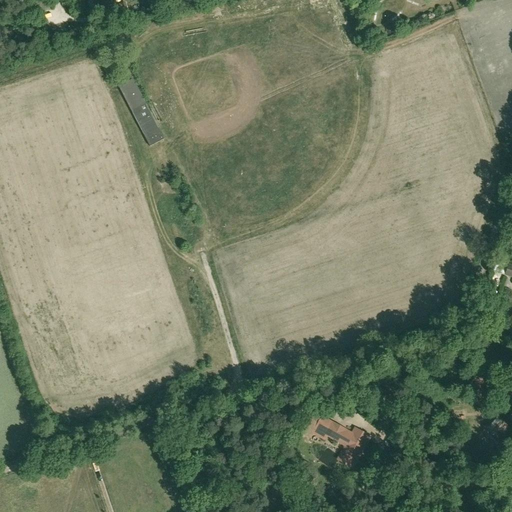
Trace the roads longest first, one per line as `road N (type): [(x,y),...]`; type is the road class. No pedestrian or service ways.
road 1 (unclassified): [(179,411),(456,314),(511,178)]
road 2 (track): [(202,254),(244,389)]
